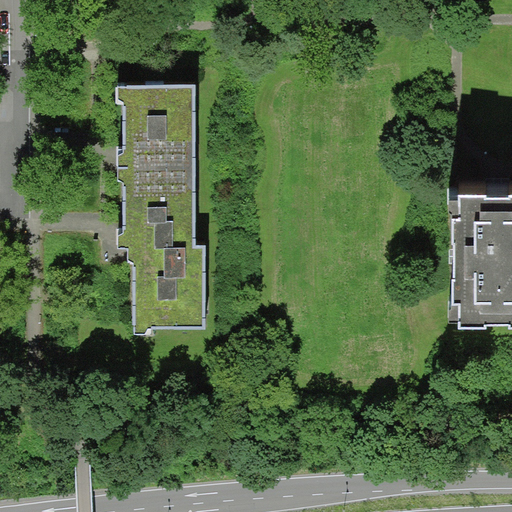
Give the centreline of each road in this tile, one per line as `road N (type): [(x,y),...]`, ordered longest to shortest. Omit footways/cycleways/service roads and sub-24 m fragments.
road 1 (secondary): [(511,481),(393,484),(110,511)]
road 2 (residential): [(0,149),(16,113),(15,0)]
